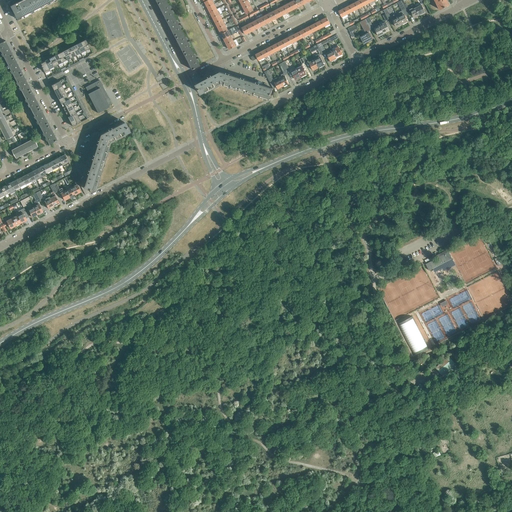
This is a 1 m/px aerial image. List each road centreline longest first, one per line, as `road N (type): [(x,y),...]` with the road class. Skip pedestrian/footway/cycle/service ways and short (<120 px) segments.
road 1 (secondary): [(511,99),(462,117),(346,136),(269,164)]
road 2 (residential): [(203,141),(0,247)]
road 3 (secondary): [(0,343),(124,282),(177,236)]
road 4 (residential): [(67,143),(9,31)]
